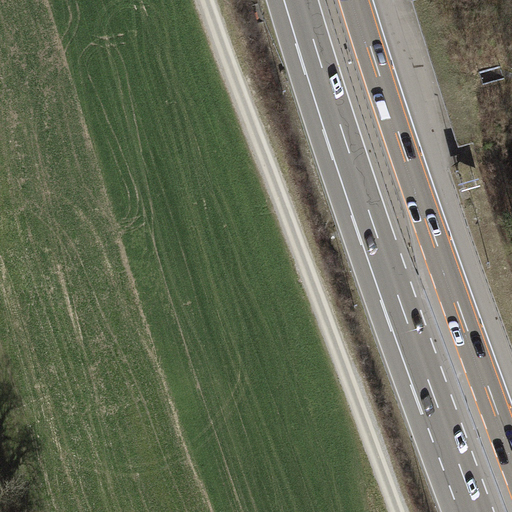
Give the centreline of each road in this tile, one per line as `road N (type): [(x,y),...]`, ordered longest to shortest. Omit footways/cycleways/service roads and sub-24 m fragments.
road 1 (track): [(397,511),(211,0)]
road 2 (motorway): [(294,0),(468,511)]
road 3 (motorway): [(511,444),(356,0)]
